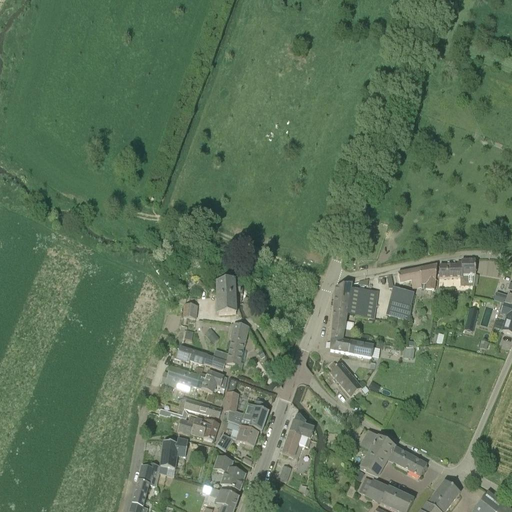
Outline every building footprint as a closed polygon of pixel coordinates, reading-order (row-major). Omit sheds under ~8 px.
[(474,262),(461,262),(461,267),(439,267),(439,279),(466,279),(466,285),(469,288),(473,288),(475,276),(474,262)] [(429,283),(428,291),(431,291),(434,291),(435,283),(436,267),(420,271),(423,285),(429,283)] [(420,290),(422,289),(422,286),(426,286),(426,290),(428,291),(429,283),(423,285),(420,271),(397,275),(397,276),(399,286),(411,284),(412,291),(420,290)] [(358,283),(358,289),(367,289),(368,281),(358,283)] [(216,284),(217,300),(234,299),(234,294),(240,293),(239,287),(239,286),(238,286),(238,287),(234,287),(234,282),(216,284)] [(335,291),(333,315),(331,341),(350,344),(351,338),(352,333),(344,332),(346,317),(373,321),(377,293),(350,291),(351,285),(336,290),(335,290),(335,291)] [(410,307),(414,296),(392,290),(389,302),(410,307)] [(234,299),(217,300),(217,316),(235,315),(234,299)] [(195,321),(197,308),(184,306),(183,320),(195,321)] [(504,325),(501,333),(511,336),(511,308),(505,307),(503,306),(498,323),(504,325)] [(469,311),(466,327),(473,328),(476,312),(469,311)] [(232,338),(227,358),(226,364),(224,363),(224,368),(231,369),(230,372),(240,374),(242,365),(239,365),(246,329),(231,326),(229,337),(232,338)] [(183,341),(191,342),(192,334),(185,332),(183,341)] [(215,336),(210,341),(213,346),(219,341),(215,336)] [(351,338),(350,344),(348,356),(347,357),(370,362),(373,342),(368,342),(360,340),(351,338)] [(350,344),(331,341),(330,353),(348,356),(350,344)] [(488,344),(481,342),(479,350),(486,352),(488,344)] [(415,360),(416,349),(406,347),(404,358),(415,360)] [(207,357),(187,351),(180,349),(176,360),(188,364),(189,362),(204,367),(206,358),(207,357)] [(224,368),(224,363),(206,358),(204,367),(211,369),(222,373),(224,368)] [(329,369),(332,373),(337,368),(334,364),(333,365),(329,369)] [(340,366),(337,368),(332,373),(330,375),(351,398),(361,390),(358,386),(340,366)] [(191,388),(196,390),(200,377),(197,376),(196,378),(169,370),(168,377),(163,375),(160,384),(170,387),(171,383),(176,384),(175,388),(189,393),(191,388)] [(208,373),(206,379),(201,391),(212,396),(215,388),(224,391),(227,380),(208,373)] [(196,390),(201,391),(206,379),(200,377),(196,390)] [(375,394),(379,388),(371,384),(367,389),(375,394)] [(239,396),(227,394),(224,414),(225,414),(225,413),(228,413),(228,414),(235,415),(236,413),(239,396)] [(205,403),(211,405),(213,397),(207,395),(205,403)] [(186,403),(184,411),(203,416),(219,419),(221,412),(208,408),(198,405),(186,402),(186,403)] [(241,428),(248,430),(248,429),(259,433),(261,434),(268,414),(263,413),(265,406),(255,403),(253,409),(248,407),(245,416),(236,413),(235,415),(228,414),(227,423),(229,423),(241,428)] [(170,419),(171,414),(160,411),(158,417),(166,419),(167,418),(170,419)] [(310,429),(304,427),(305,424),(299,417),(296,418),(294,423),(293,423),(289,435),(310,441),(313,434),(310,429)] [(181,422),(177,434),(190,437),(190,438),(203,441),(206,432),(200,431),(203,421),(202,423),(189,420),(187,424),(181,422)] [(206,432),(203,441),(212,444),(218,426),(203,421),(200,431),(206,432)] [(236,443),(241,428),(229,423),(227,431),(232,432),(230,439),(231,440),(231,441),(232,441),(236,443)] [(241,428),(236,443),(235,444),(244,447),(243,450),(252,453),(258,434),(248,430),(241,428)] [(369,453),(359,470),(376,481),(395,450),(367,432),(358,447),(369,453)] [(293,460),(298,447),(307,450),(310,441),(289,435),(282,456),(293,460)] [(222,436),(216,447),(223,453),(231,441),(231,440),(230,439),(222,436)] [(161,469),(175,472),(177,458),(184,459),(187,442),(177,441),(176,445),(163,444),(160,468),(159,474),(159,476),(161,469)] [(205,458),(207,450),(196,447),(194,455),(205,458)] [(426,467),(395,450),(376,481),(377,482),(389,461),(420,478),(426,467)] [(245,458),(242,463),(250,468),(252,463),(245,458)] [(232,464),(218,459),(213,471),(224,475),(220,486),(239,493),(245,476),(230,471),(232,464)] [(149,471),(142,469),(138,484),(138,483),(131,506),(132,506),(129,511),(145,511),(146,510),(143,509),(148,487),(156,489),(159,476),(159,474),(160,468),(151,466),(149,471)] [(278,481),(286,484),(291,471),(282,468),(278,481)] [(360,483),(364,476),(358,472),(354,479),(360,483)] [(366,480),(359,494),(394,511),(408,511),(414,502),(366,480)] [(446,511),(459,495),(445,484),(423,511),(446,511)] [(302,493),(301,496),(306,497),(308,491),(305,491),(306,488),(301,487),(299,492),(302,493)] [(203,488),(201,494),(217,499),(215,507),(221,509),(220,511),(234,511),(238,500),(220,494),(203,488)] [(511,511),(487,493),(472,511),(511,511)]
